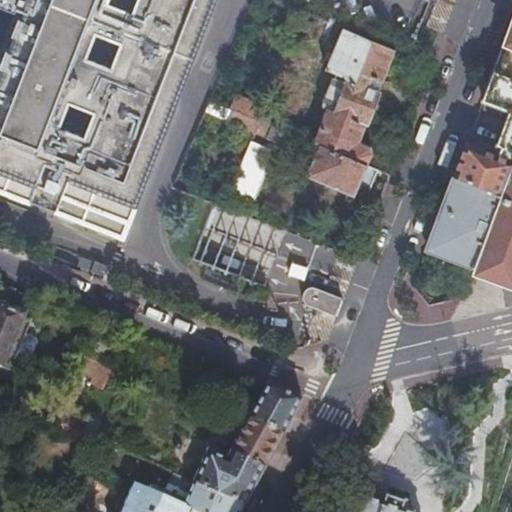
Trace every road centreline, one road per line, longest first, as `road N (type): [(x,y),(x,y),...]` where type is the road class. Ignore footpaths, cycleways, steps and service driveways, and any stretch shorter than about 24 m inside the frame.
road 1 (residential): [(353,366),(488,0)]
road 2 (residential): [(0,263),(339,394)]
road 3 (residential): [(353,366),(511,331)]
road 4 (residential): [(339,394),(276,511)]
